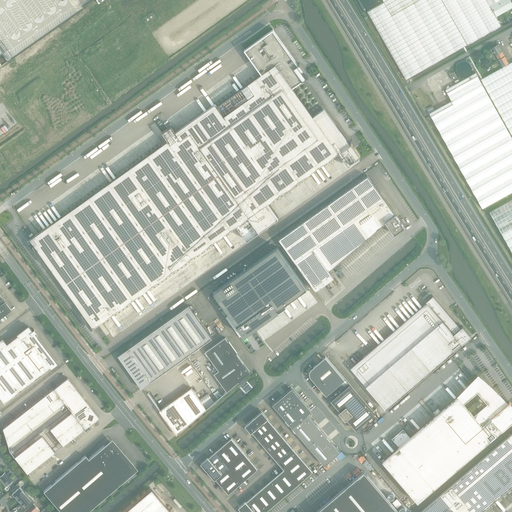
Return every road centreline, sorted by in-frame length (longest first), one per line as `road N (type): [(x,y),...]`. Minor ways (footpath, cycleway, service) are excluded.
road 1 (trunk): [(331,0),(511,297)]
road 2 (unclassified): [(0,210),(268,17),(283,14)]
road 3 (trunk): [(511,276),(342,0)]
road 4 (unclassified): [(428,256),(433,231),(283,14)]
road 5 (unclassified): [(290,372),(428,256)]
road 6 (unclassified): [(107,419),(65,367),(0,418)]
road 7 (unclassified): [(178,469),(290,372)]
road 8 (unclassified): [(428,256),(511,374)]
road 9 (tertiary): [(43,310),(121,410)]
road 10 (tertiary): [(125,407),(47,307)]
road 11 (unknown): [(323,307),(414,227)]
road 12 (unclassified): [(407,89),(511,29)]
